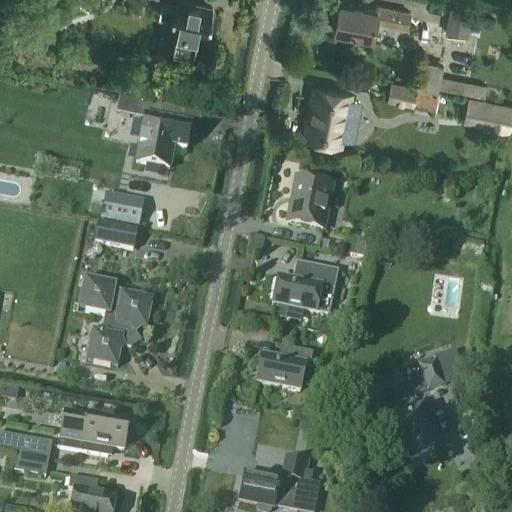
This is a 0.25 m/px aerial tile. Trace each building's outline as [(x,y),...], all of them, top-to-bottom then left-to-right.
[(210,21),(213,8),(176,1),(175,6),(162,4),(159,17),(173,20),(171,29),(180,31),(176,51),(194,54),(197,35),(207,37),(210,24),(211,21),(210,21)] [(335,31),(360,36),(373,38),(376,23),(407,29),(411,13),(378,6),(377,10),(340,3),(337,15),(334,17),(333,24),(335,27),(335,31)] [(468,35),(473,14),(452,9),(449,21),(452,22),(449,34),(468,37),(468,35)] [(485,16),(473,14),(468,35),(481,38),(485,16)] [(489,87),(442,77),(444,65),(423,60),(417,85),(487,99),(489,87)] [(416,90),(393,85),(389,100),(413,105),(416,90)] [(351,95),(315,88),(306,138),(341,145),(351,95)] [(441,94),(419,90),(415,105),(438,110),(441,94)] [(507,133),(511,108),(511,107),(470,99),(466,125),(507,133)] [(147,106),(145,114),(157,116),(159,108),(147,106)] [(135,165),(168,171),(173,149),(185,151),(190,127),(144,118),(135,165)] [(288,226),(320,232),(330,187),(297,180),(288,226)] [(105,197),(101,221),(137,228),(142,204),(105,197)] [(97,225),(93,245),(132,253),(136,233),(97,225)] [(349,239),(345,258),(364,262),(368,243),(349,239)] [(479,264),(482,250),(435,240),(432,254),(479,264)] [(295,265),(291,282),(277,279),(271,307),(315,316),(328,318),(337,273),(295,265)] [(90,332),(84,364),(117,371),(120,354),(125,351),(130,351),(140,344),(135,335),(140,332),(146,333),(152,300),(114,293),(115,287),(83,280),(76,313),(104,319),(102,329),(96,333),(90,332)] [(490,303),(493,285),(479,283),(477,302),(490,303)] [(256,385),(299,394),(304,367),(309,368),(311,356),(288,351),(285,363),(261,358),(256,385)] [(413,398),(464,381),(454,353),(418,366),(423,379),(417,380),(417,379),(415,379),(416,381),(409,383),(413,398)] [(422,424),(417,408),(387,418),(402,463),(404,462),(408,465),(418,462),(419,457),(431,452),(428,441),(431,439),(425,422),(422,424)] [(123,452),(128,423),(63,411),(56,451),(100,458),(101,449),(123,452)] [(44,480),(51,446),(0,436),(0,455),(16,458),(13,474),(44,480)] [(270,511),(271,510),(273,510),(276,494),(307,500),(311,476),(305,474),(307,463),(285,459),(281,481),(284,481),(284,485),(243,477),(238,503),(256,507),(255,511),(270,511)] [(97,484),(69,479),(67,491),(73,492),(69,511),(112,511),(114,498),(95,495),(97,484)]
